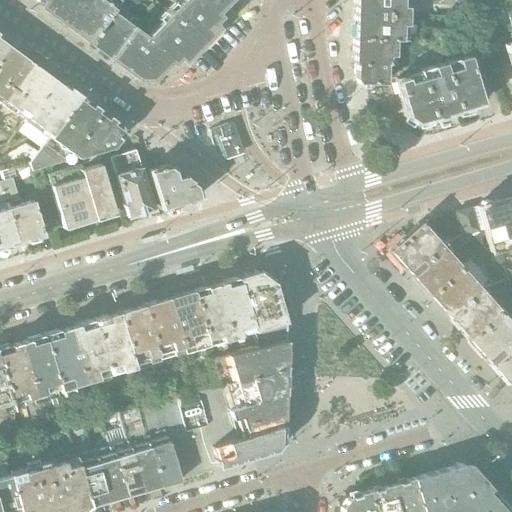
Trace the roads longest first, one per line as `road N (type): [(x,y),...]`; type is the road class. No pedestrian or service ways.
road 1 (residential): [(268,45),(237,89),(176,111),(116,91),(0,5)]
road 2 (residential): [(485,421),(348,271),(325,218)]
road 3 (tertiary): [(0,304),(217,240)]
road 4 (residential): [(335,192),(340,151),(314,30),(298,0)]
road 5 (tertiary): [(325,218),(511,165)]
road 6 (residential): [(485,421),(305,471)]
road 7 (tertiary): [(511,143),(335,192)]
road 8 (residential): [(268,45),(299,189),(309,200)]
road 9 (residential): [(305,471),(170,511)]
